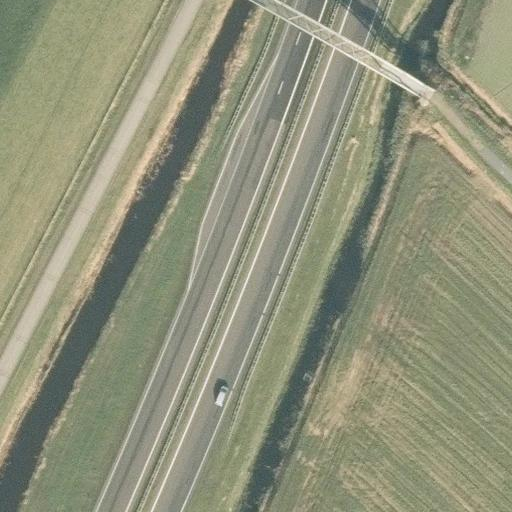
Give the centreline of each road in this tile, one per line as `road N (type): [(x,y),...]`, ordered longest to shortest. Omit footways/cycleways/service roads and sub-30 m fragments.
road 1 (trunk): [(169,511),(368,0)]
road 2 (trunk): [(307,0),(113,511)]
road 3 (unclassified): [(0,380),(194,0)]
